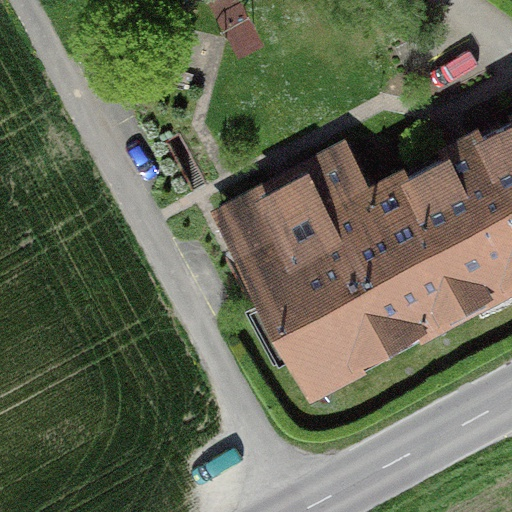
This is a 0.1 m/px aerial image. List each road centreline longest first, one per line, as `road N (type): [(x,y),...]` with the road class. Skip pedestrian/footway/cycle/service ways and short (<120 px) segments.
road 1 (track): [(21,0),(294,511)]
road 2 (secondary): [(305,511),(511,395)]
